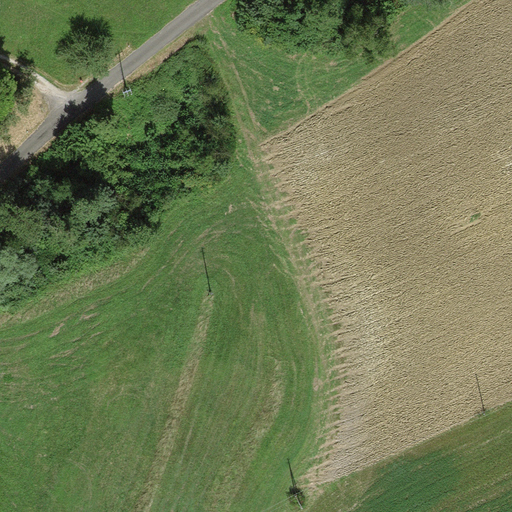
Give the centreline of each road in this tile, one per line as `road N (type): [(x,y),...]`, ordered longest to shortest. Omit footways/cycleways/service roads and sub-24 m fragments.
road 1 (track): [(207,7),(248,151),(309,262),(318,356),(265,511)]
road 2 (track): [(0,175),(70,107),(218,0)]
